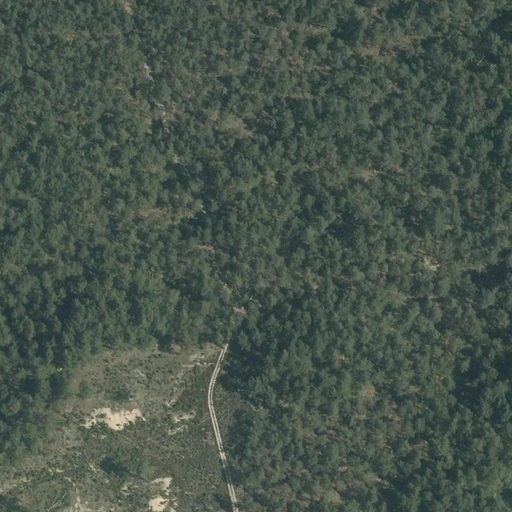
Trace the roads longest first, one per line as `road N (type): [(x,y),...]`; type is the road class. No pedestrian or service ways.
road 1 (track): [(123,0),(234,303),(211,413),(232,511)]
road 2 (track): [(234,310),(310,290),(400,280),(511,244)]
